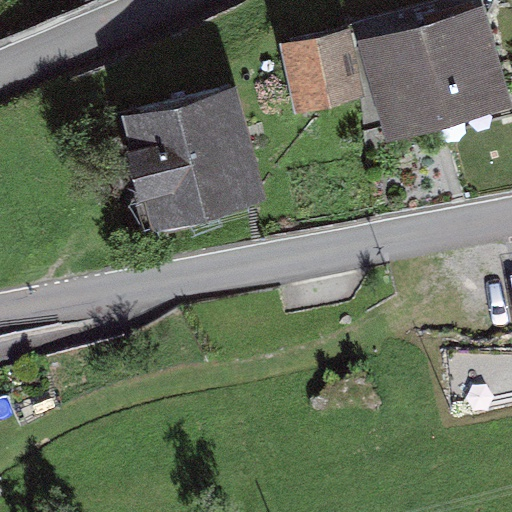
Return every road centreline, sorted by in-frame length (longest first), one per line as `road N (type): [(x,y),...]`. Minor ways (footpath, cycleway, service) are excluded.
road 1 (tertiary): [(511,216),(0,312)]
road 2 (tertiary): [(0,75),(168,0)]
